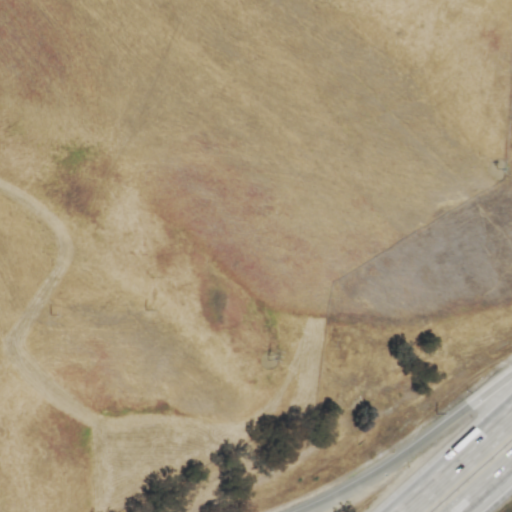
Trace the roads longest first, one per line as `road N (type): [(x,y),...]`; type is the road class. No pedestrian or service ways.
road 1 (motorway): [(511,382),(361,487),(308,511)]
road 2 (motorway): [(511,414),(404,511)]
